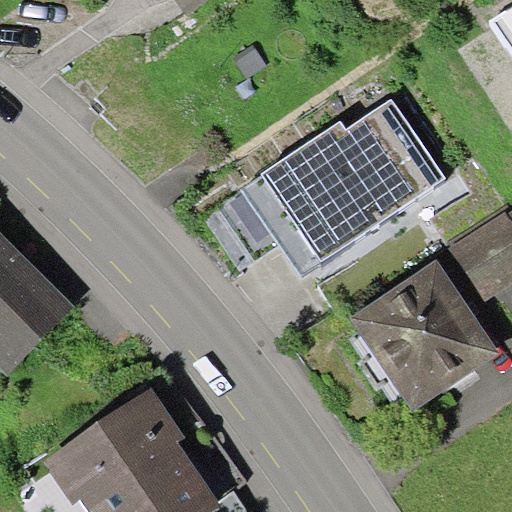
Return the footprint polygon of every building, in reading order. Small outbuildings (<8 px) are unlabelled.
[(174,0),(188,18),(211,0),(174,0)] [(511,4),(489,20),(511,54),(511,4)] [(445,178),(392,98),(346,129),(341,120),(261,173),(262,175),(240,189),(241,191),(218,206),(219,208),(205,217),(240,270),(280,243),(301,274),(445,178)] [(506,207),(466,147),(448,158),(471,193),(431,219),(448,245),(506,207)] [(505,210),(449,247),(485,301),(511,282),(511,211),(507,215),(505,210)] [(75,305),(0,232),(0,368),(7,375),(75,305)] [(500,353),(437,259),(350,317),(413,410),(500,353)] [(186,436),(152,386),(44,459),(76,505),(83,500),(90,511),(214,511),(223,506),(179,441),(186,436)]
